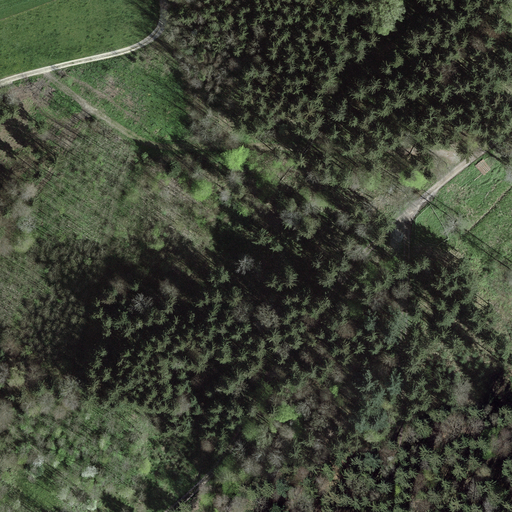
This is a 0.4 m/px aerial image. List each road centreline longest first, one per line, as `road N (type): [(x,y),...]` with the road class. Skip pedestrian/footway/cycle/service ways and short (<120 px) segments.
road 1 (track): [(169,511),(222,463),(286,354),(352,267),(511,127)]
road 2 (track): [(37,71),(157,144),(476,156)]
road 3 (track): [(391,511),(406,291),(401,217)]
road 4 (track): [(163,0),(160,27),(126,51),(0,81)]
